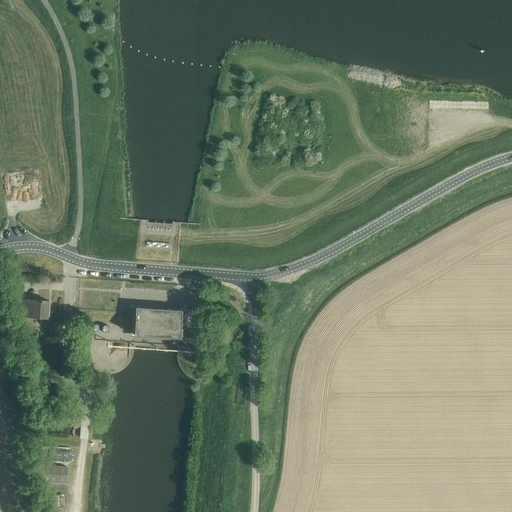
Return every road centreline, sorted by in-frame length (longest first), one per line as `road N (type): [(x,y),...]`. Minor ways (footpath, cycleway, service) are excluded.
road 1 (unclassified): [(511,156),(461,176),(332,251),(256,276)]
road 2 (unclassified): [(0,251),(32,245),(93,265),(256,276)]
road 3 (unclassified): [(254,511),(256,276)]
